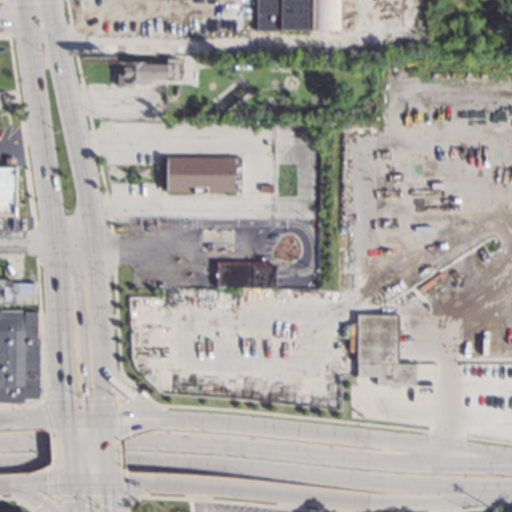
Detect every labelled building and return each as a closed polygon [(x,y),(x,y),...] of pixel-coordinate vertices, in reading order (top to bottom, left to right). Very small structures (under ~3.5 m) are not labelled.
[(308,0),(308,30),(281,29),(281,31),(256,31),(256,0),(308,0)] [(340,0),(340,30),(311,30),(311,0),(340,0)] [(147,63),(167,63),(167,66),(169,66),(169,77),(166,77),(166,80),(147,79),(147,84),(132,83),(132,87),(117,87),(117,61),(147,61),(147,63)] [(240,192),(208,192),(208,193),(193,193),(193,192),(160,191),(160,156),(167,156),(241,157),(240,192)] [(0,166),(17,166),(17,217),(0,217),(0,166)] [(266,267),(276,267),(276,291),(215,291),(216,264),(266,264),(266,267)] [(11,282),(36,283),(35,303),(0,302),(0,279),(11,279),(11,282)] [(36,339),(39,339),(38,398),(23,398),(23,403),(0,402),(0,311),(37,312),(36,339)] [(398,363),(415,363),(415,385),(398,385),(398,388),(390,388),(390,385),(376,385),(376,376),(357,376),(357,364),(356,364),(356,314),(398,314),(398,363)]
